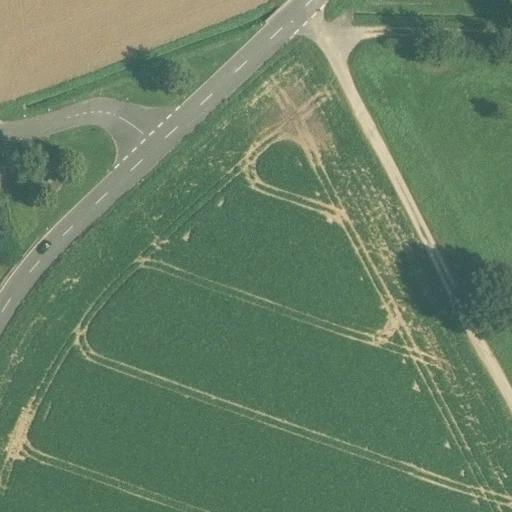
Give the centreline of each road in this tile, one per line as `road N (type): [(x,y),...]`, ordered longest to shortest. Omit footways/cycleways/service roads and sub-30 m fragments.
road 1 (track): [(317,33),(511,406)]
road 2 (unclassified): [(0,319),(40,261),(157,144)]
road 3 (track): [(511,41),(317,33),(294,23)]
road 4 (unclassified): [(157,144),(315,0)]
road 5 (residential): [(0,136),(104,113),(157,144)]
